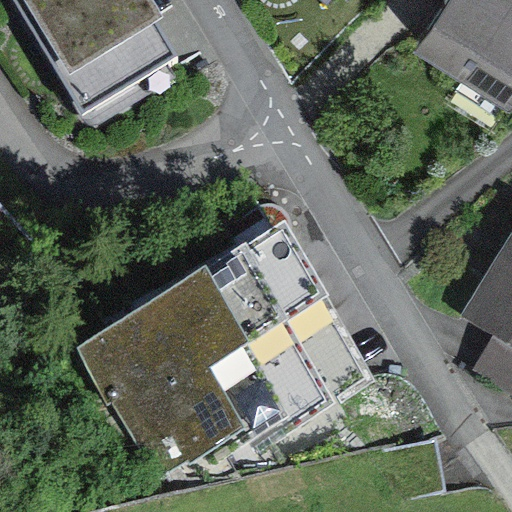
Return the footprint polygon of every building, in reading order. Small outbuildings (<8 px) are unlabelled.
[(139,0),(15,0),(84,116),(176,63),(139,0)] [(511,0),(424,0),(423,2),(511,67),(511,0)] [(0,243),(28,214),(0,188),(0,243)] [(110,318),(193,463),(372,361),(288,216),(110,318)] [(511,332),(511,250),(474,308),(511,332)]
